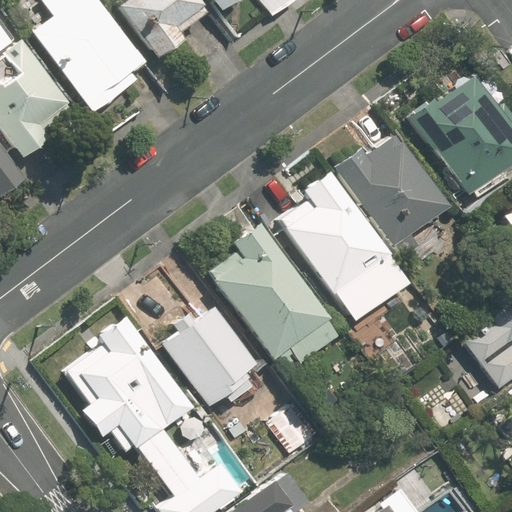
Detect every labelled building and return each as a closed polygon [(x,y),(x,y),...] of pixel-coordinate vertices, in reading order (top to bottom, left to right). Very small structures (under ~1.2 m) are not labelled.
[(35,0),(47,16),(26,32),(85,113),(130,79),(121,67),(133,58),(89,0),(35,0)] [(200,9),(193,0),(118,0),(111,6),(153,58),(177,38),(172,32),(200,9)] [(207,0),(214,8),(225,0),(256,0),(270,18),(293,0),(292,0),(207,0)] [(0,138),(15,158),(43,138),(37,129),(64,110),(11,37),(3,43),(0,38),(0,138)] [(511,131),(463,70),(405,116),(465,190),(511,152),(511,131)] [(386,134),(338,173),(393,241),(441,202),(386,134)] [(0,187),(14,178),(0,159),(0,187)] [(323,181),(276,217),(353,317),(400,281),(323,181)] [(511,208),(497,214),(507,243),(511,241),(511,208)] [(233,250),(204,273),(274,361),(326,321),(248,223),(226,240),(233,250)] [(511,303),(464,340),(495,382),(511,369),(511,303)] [(197,306),(155,338),(199,395),(241,364),(197,306)] [(93,337),(62,359),(80,385),(61,399),(83,430),(94,423),(112,447),(124,444),(157,487),(141,499),(150,511),(198,511),(236,484),(200,436),(177,444),(155,414),(172,402),(104,308),(83,323),(93,337)] [(383,320),(353,342),(366,360),(397,338),(383,320)] [(314,430),(291,400),(261,424),(285,454),(314,430)] [(284,511),(268,487),(230,511),(284,511)]
